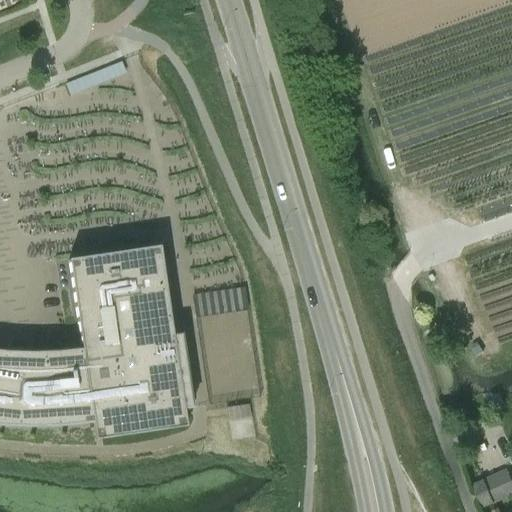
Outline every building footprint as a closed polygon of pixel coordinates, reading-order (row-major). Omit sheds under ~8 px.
[(67,83),(71,94),(129,72),(125,61),(67,83)] [(0,425),(12,427),(27,427),(41,427),(60,426),(78,425),(92,423),(94,441),(185,428),(182,410),(191,408),(180,335),(172,336),(159,247),(68,260),(81,350),(71,351),(61,352),(48,353),(38,353),(28,353),(28,350),(9,349),(9,353),(0,351),(0,425)] [(202,290),(201,328),(244,329),(245,291),(202,290)] [(236,401),(237,416),(259,413),(258,398),(236,401)] [(483,479),(494,503),(511,495),(511,485),(505,470),(483,479)] [(482,508),(494,503),(483,479),(472,484),(482,508)]
